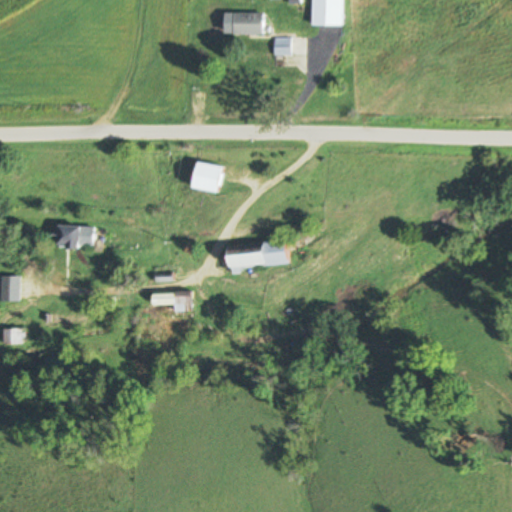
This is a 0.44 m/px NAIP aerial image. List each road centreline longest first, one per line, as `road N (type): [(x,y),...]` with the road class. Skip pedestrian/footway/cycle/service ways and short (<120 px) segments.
road 1 (residential): [(0,237),(35,292),(104,294),(197,280),(208,309),(236,340),(311,330),(483,379),(511,409)]
road 2 (residential): [(511,137),(0,135)]
